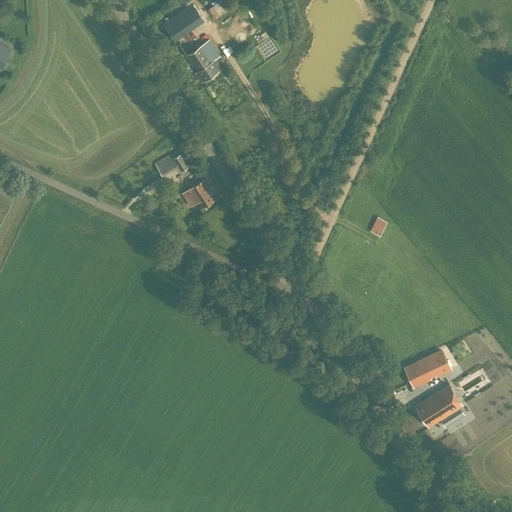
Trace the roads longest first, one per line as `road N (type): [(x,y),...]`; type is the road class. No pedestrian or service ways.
road 1 (tertiary): [(293,280),(111,0)]
road 2 (unclassified): [(293,280),(270,282),(0,161)]
road 3 (track): [(430,0),(305,272),(293,280)]
road 4 (tertiary): [(434,511),(293,280)]
